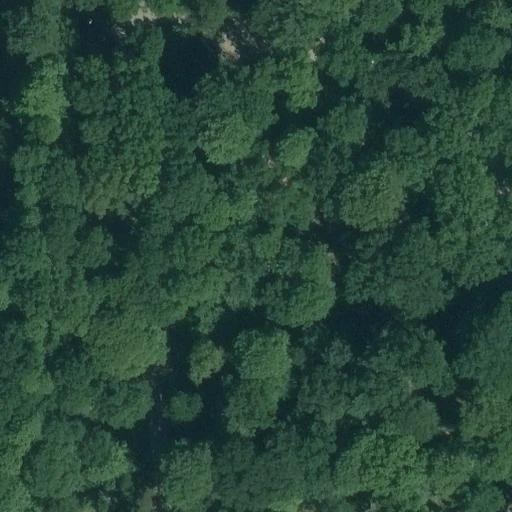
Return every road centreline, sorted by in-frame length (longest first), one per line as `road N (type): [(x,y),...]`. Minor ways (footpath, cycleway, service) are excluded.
road 1 (unclassified): [(157,511),(107,1)]
road 2 (unclassified): [(511,107),(107,1)]
